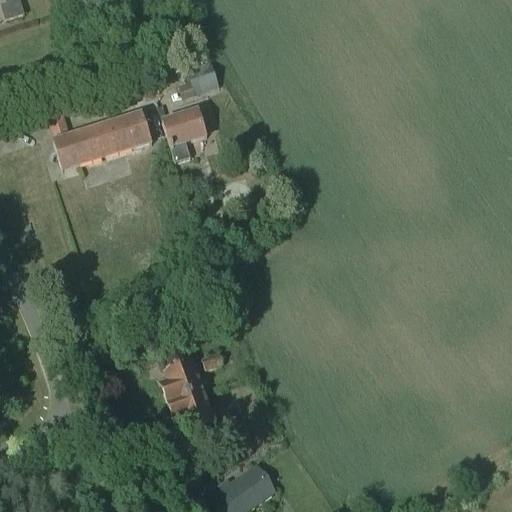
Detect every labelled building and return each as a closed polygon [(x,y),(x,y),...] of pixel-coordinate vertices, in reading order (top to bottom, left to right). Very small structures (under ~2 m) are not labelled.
[(171,109),(219,92),(210,67),(186,76),(190,87),(166,95),(171,109)] [(152,100),(161,98),(152,68),(143,70),(152,100)] [(127,100),(142,95),(138,84),(124,88),(127,100)] [(69,143),(63,126),(60,116),(47,120),(55,147),(52,148),(60,175),(150,147),(142,121),(69,143)] [(200,125),(198,116),(161,128),(169,154),(173,167),(189,163),(185,148),(206,142),(205,140),(213,137),(208,122),(200,125)] [(170,337),(191,328),(185,314),(164,323),(170,337)] [(205,376),(223,370),(219,359),(201,365),(205,376)] [(167,411),(201,398),(190,369),(165,378),(168,386),(159,389),(167,411)] [(186,437),(212,428),(201,398),(167,411),(175,432),(183,429),(186,437)] [(249,419),(244,406),(237,409),(237,407),(218,414),(222,426),(223,425),(226,434),(243,428),(240,422),(249,419)] [(217,511),(251,511),(272,498),(254,472),(211,501),(217,511)]
